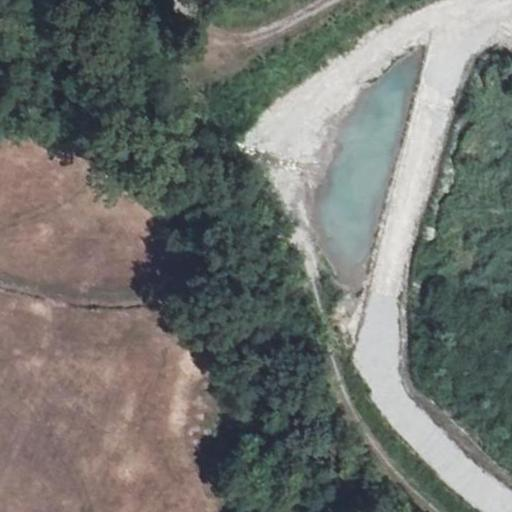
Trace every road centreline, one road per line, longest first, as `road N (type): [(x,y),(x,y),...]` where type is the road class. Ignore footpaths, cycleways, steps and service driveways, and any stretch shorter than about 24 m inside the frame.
road 1 (track): [(154,0),(165,21),(223,46),(339,0)]
road 2 (track): [(511,1),(407,26),(352,68)]
